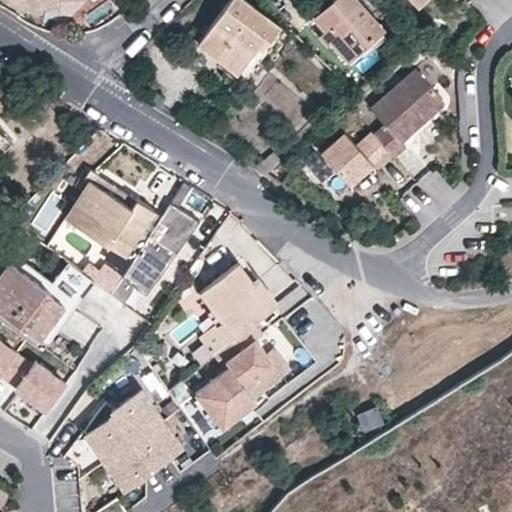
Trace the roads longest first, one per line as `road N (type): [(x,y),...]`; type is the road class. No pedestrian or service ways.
road 1 (residential): [(73,81),(229,178),(284,224),(378,273)]
road 2 (residential): [(378,273),(482,189),(483,63),(511,28)]
road 3 (residential): [(378,273),(453,306),(511,293)]
